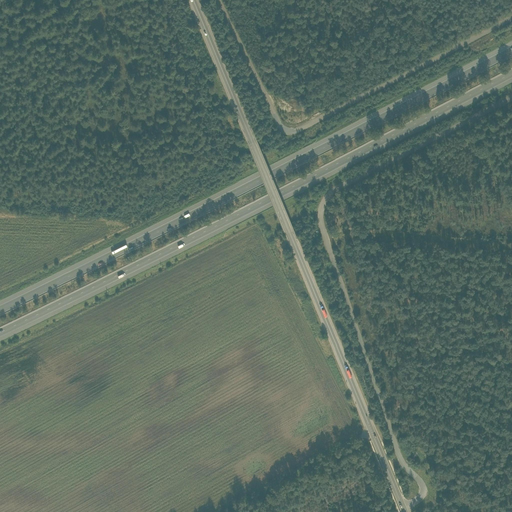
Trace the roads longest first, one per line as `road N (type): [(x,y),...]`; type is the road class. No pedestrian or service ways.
road 1 (motorway): [(0,331),(511,72)]
road 2 (motorway): [(511,49),(0,308)]
road 3 (tertiary): [(193,0),(404,511)]
road 4 (unclassified): [(511,15),(287,131),(217,0)]
road 5 (track): [(511,253),(324,234)]
